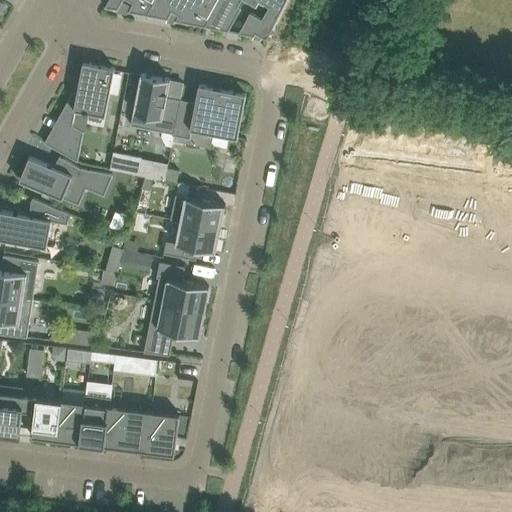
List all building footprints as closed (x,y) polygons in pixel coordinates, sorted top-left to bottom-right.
[(129,11),(147,14),(155,0),(108,0),(105,6),(118,9),(122,0),(128,0),(134,3),(129,11)] [(177,20),(205,26),(219,0),(155,0),(147,14),(168,19),(173,11),(180,15),(177,20)] [(219,0),(205,26),(228,30),(241,7),(238,6),(241,0),(259,0),(259,1),(269,6),(262,19),(250,12),(239,32),(254,35),(255,33),(262,37),(268,38),(287,0),(219,0)] [(52,146),(78,160),(84,131),(73,125),(76,108),(85,110),(85,112),(89,113),(89,111),(106,114),(115,67),(84,61),(80,79),(57,120),(65,124),(52,146)] [(181,98),(167,96),(171,78),(141,72),(131,124),(174,133),(181,99),(181,98)] [(196,102),(181,99),(174,133),(174,135),(190,138),(192,128),(238,137),(247,93),(199,84),(196,102)] [(114,151),(110,168),(137,174),(140,156),(114,151)] [(20,179),(80,204),(87,187),(105,194),(114,173),(81,166),(60,155),(54,166),(30,156),(20,179)] [(168,167),(165,179),(177,182),(179,169),(168,167)] [(358,172),(353,210),(378,214),(383,175),(358,172)] [(383,175),(378,214),(399,216),(404,178),(383,175)] [(404,178),(399,216),(421,219),(426,181),(404,178)] [(426,181),(421,219),(442,222),(447,183),(426,181)] [(447,183),(442,222),(464,224),(468,186),(447,183)] [(468,186),(464,224),(486,227),(491,189),(468,186)] [(511,191),(502,190),(497,229),(511,230),(511,191)] [(172,218),(182,220),(222,227),(227,204),(177,194),(172,218)] [(0,214),(0,237),(47,246),(52,220),(68,223),(70,213),(33,197),(29,215),(1,209),(0,214)] [(217,251),(222,227),(182,220),(178,242),(168,240),(166,253),(197,259),(200,248),(217,251)] [(114,245),(111,254),(122,257),(125,248),(114,245)] [(427,249),(426,257),(437,258),(438,250),(427,249)] [(125,250),(122,264),(136,267),(139,253),(125,250)] [(438,250),(437,258),(449,260),(450,252),(438,250)] [(471,254),(470,262),(481,264),(482,256),(471,254)] [(0,293),(34,299),(40,260),(4,255),(2,269),(0,268),(0,293)] [(382,255),(381,263),(393,265),(394,257),(382,255)] [(394,257),(393,265),(405,266),(406,258),(394,257)] [(494,257),(493,265),(505,267),(506,259),(494,257)] [(354,258),(353,266),(365,268),(366,260),(354,258)] [(204,310),(209,285),(183,280),(186,266),(160,260),(157,277),(159,277),(155,300),(204,310)] [(329,263),(326,284),(362,289),(365,268),(353,266),(329,263)] [(104,270),(102,283),(113,285),(117,272),(104,270)] [(396,281),(394,293),(402,294),(404,282),(396,281)] [(326,284),(323,304),(359,309),(362,289),(326,284)] [(0,332),(28,336),(34,299),(0,293),(0,332)] [(394,293),(393,305),(401,306),(402,294),(394,293)] [(170,354),(175,331),(199,336),(204,310),(155,300),(144,351),(170,354)] [(323,304),(321,325),(357,329),(359,309),(323,304)] [(391,321),(389,333),(397,334),(399,322),(391,321)] [(321,325),(318,345),(354,349),(357,329),(321,325)] [(99,343),(100,329),(69,327),(68,340),(99,343)] [(389,333),(388,345),(395,346),(397,334),(389,333)] [(318,345),(316,365),(352,370),(354,349),(318,345)] [(53,346),(52,355),(55,359),(64,360),(65,348),(53,346)] [(31,347),(29,361),(42,363),(44,349),(31,347)] [(69,347),(67,360),(82,361),(83,349),(69,347)] [(93,359),(117,362),(118,354),(94,351),(93,359)] [(140,356),(138,372),(157,375),(159,359),(140,356)] [(385,362),(384,374),(392,375),(393,363),(385,362)] [(316,365),(313,386),(318,387),(330,388),(349,391),(352,370),(316,365)] [(384,374),(382,386),(390,387),(392,375),(384,374)] [(0,383),(0,431),(20,434),(24,410),(36,411),(38,396),(40,396),(41,389),(0,383)] [(318,387),(317,395),(329,396),(330,388),(318,387)] [(80,442),(107,445),(112,406),(113,398),(86,394),(85,402),(80,442)] [(36,411),(33,436),(57,439),(63,399),(40,396),(38,396),(36,411)] [(343,397),(342,409),(350,410),(351,398),(343,397)] [(351,398),(350,410),(357,411),(359,399),(351,398)] [(63,399),(57,439),(80,442),(85,402),(63,399)] [(374,401),(373,412),(380,413),(382,402),(374,401)] [(382,402),(380,413),(388,415),(390,403),(382,402)] [(405,405),(403,416),(411,417),(413,405),(405,405)] [(413,405),(411,417),(419,418),(421,407),(413,405)] [(107,445),(149,451),(154,411),(112,406),(107,445)] [(149,451),(176,454),(181,414),(154,411),(149,451)] [(461,412),(460,420),(472,421),(473,413),(461,412)] [(473,413),(472,421),(484,423),(485,415),(473,413)] [(499,416),(498,424),(510,426),(511,418),(499,416)] [(306,431),(301,470),(326,473),(330,437),(331,435),(306,431)] [(330,437),(326,473),(341,475),(346,437),(331,435),(330,437)] [(346,437),(341,475),(357,477),(361,441),(362,439),(346,437)] [(361,441),(357,477),(372,479),(377,443),(377,440),(362,439),(361,441)] [(377,443),(372,479),(388,481),(392,445),(393,442),(377,440),(377,443)] [(392,445),(388,481),(403,483),(408,444),(393,442),(393,445),(392,445)] [(408,444),(403,483),(420,485),(425,446),(408,444)] [(448,452),(443,488),(463,490),(468,454),(448,452)] [(468,454),(463,490),(482,493),(487,457),(468,454)] [(487,457),(482,493),(501,495),(506,459),(487,457)] [(511,459),(506,459),(501,495),(511,496),(511,459)]
